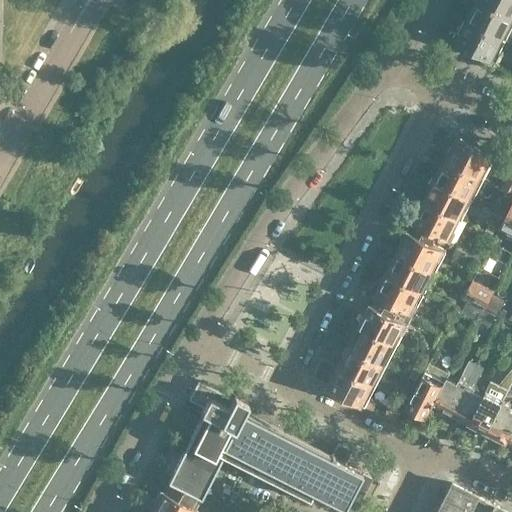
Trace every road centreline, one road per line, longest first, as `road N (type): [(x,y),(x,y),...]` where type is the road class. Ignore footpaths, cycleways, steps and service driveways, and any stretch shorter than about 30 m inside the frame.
road 1 (primary): [(44,511),(350,0)]
road 2 (primary): [(292,0),(0,490)]
road 3 (residential): [(199,343),(402,60)]
road 4 (residential): [(287,389),(443,83)]
road 5 (residential): [(104,511),(199,343)]
road 6 (residential): [(88,0),(0,164)]
road 7 (residential): [(417,459),(287,389)]
